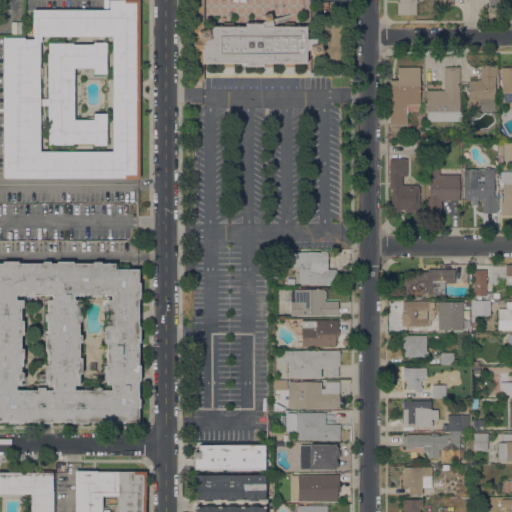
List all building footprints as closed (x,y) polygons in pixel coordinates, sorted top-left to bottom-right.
[(123,179),(123,178),(3,178),(3,37),(24,37),(24,39),(33,39),(33,36),(32,36),(32,34),(30,34),(30,24),(32,24),(32,10),(109,10),(109,0),(139,0),(139,179),(123,179)] [(202,63),(202,81),(193,81),(193,50),(192,50),(192,39),(193,39),(193,0),(202,0),(202,30),(202,63)] [(415,3),(416,14),(409,15),(407,15),(406,15),(404,15),(397,15),(397,2),(399,2),(399,0),(416,0),(416,3),(415,3)] [(276,63),(272,63),(272,66),(245,66),(245,63),(233,63),(233,67),(223,67),(223,63),(202,63),(202,30),(208,28),(209,33),(210,33),(210,26),(223,26),(223,23),(233,23),(233,26),(245,26),(245,23),(262,23),(262,22),(264,21),(262,15),(269,13),(271,20),(273,26),(276,26),(284,26),(284,22),(293,22),(293,26),(306,26),(306,39),(315,39),(315,44),(320,42),(321,46),(322,53),(312,56),(311,50),(306,50),(306,63),(293,63),(293,67),(283,67),(283,63),(276,63)] [(468,106),(468,98),(468,80),(476,80),(476,79),(480,79),(480,65),(496,65),(496,77),(495,77),(495,82),(494,82),(494,103),(479,103),(479,107),(468,106)] [(389,80),(397,80),(397,67),(419,67),(419,104),(406,104),(407,126),(389,126),(389,80)] [(426,91),(444,91),(443,67),(459,67),(459,113),(461,113),(461,120),(427,120),(427,113),(426,113),(426,91)] [(511,108),(509,108),(509,102),(501,102),(501,68),(511,67),(511,108)] [(406,176),(402,176),(402,185),(418,185),(418,187),(419,187),(419,212),(404,212),(404,209),(400,209),(400,211),(391,211),(391,189),(389,189),(389,187),(388,183),(389,183),(389,170),(388,165),(389,165),(389,159),(391,159),(391,158),(404,158),(404,159),(406,159),(406,176)] [(459,175),(459,200),(441,200),(441,213),(426,213),(426,198),(429,198),(429,178),(428,178),(428,170),(439,169),(439,175),(459,175)] [(493,198),(496,198),(496,213),(482,213),(482,200),(477,200),(477,205),(470,205),(470,200),(463,200),(463,169),(483,169),(493,169),(493,198)] [(511,215),(500,215),(500,201),(502,201),(502,172),(511,172),(511,215)] [(320,252),(320,251),(327,251),(327,264),(325,264),(325,269),(335,269),(337,277),(335,285),(320,285),(320,283),(298,283),(298,267),(292,267),(292,252),(320,252)] [(108,422),(86,422),(86,423),(71,423),(71,421),(51,422),(51,423),(35,423),(35,422),(22,422),(22,423),(7,423),(7,422),(0,422),(0,264),(2,264),(2,261),(18,261),(18,264),(42,263),(42,262),(50,261),(50,263),(56,263),(56,262),(72,261),(72,264),(92,263),(92,262),(100,262),(100,263),(114,263),(114,269),(137,269),(138,282),(139,282),(139,299),(137,299),(138,326),(139,326),(139,342),(137,342),(138,365),(139,365),(139,381),(137,381),(137,399),(139,398),(139,408),(137,408),(138,422),(123,422),(123,423),(108,423),(108,422)] [(454,283),(444,283),(444,295),(427,295),(427,293),(421,293),(421,292),(417,292),(417,293),(411,293),(411,295),(401,295),(402,277),(410,277),(410,274),(420,274),(420,273),(421,273),(422,272),(427,272),(427,269),(454,269),(454,283)] [(473,270),(485,270),(485,295),(480,294),(480,299),(471,299),(471,293),(473,293),(473,270)] [(323,290),(325,292),(325,299),(324,299),(324,302),(337,302),(337,316),(290,315),(290,302),(294,302),(294,290),(323,290)] [(428,301),(428,302),(437,302),(438,312),(428,312),(428,320),(427,320),(427,326),(424,326),(424,327),(421,327),(421,326),(406,326),(406,325),(401,325),(401,314),(403,314),(403,311),(402,311),(402,309),(401,309),(401,303),(402,303),(402,301),(428,301)] [(471,316),(471,301),(489,301),(490,315),(471,316)] [(511,330),(497,330),(497,309),(506,309),(506,302),(511,302),(511,330)] [(449,332),(436,332),(436,314),(449,314),(449,332)] [(301,347),(301,327),(304,326),(304,321),(316,321),(316,320),(337,320),(337,338),(335,338),(335,347),(301,347)] [(426,351),(427,351),(427,354),(426,354),(426,357),(407,357),(404,357),(404,348),(402,348),(402,335),(426,335),(426,351)] [(287,378),(287,362),(284,362),(284,351),(339,350),(339,366),(338,366),(338,377),(325,377),(325,368),(320,368),(320,378),(287,378)] [(453,353),(453,365),(440,365),(440,353),(453,353)] [(425,368),(425,377),(422,377),(422,380),(420,380),(420,386),(422,386),(422,389),(420,389),(420,392),(413,392),(413,390),(406,390),(406,381),(404,381),(404,377),(402,377),(402,368),(425,368)] [(318,409),(318,408),(287,408),(287,396),(288,396),(288,381),(294,381),(294,382),(320,382),(320,389),(324,389),(324,381),(338,381),(338,408),(318,409)] [(500,395),(500,382),(511,382),(511,395),(510,395),(500,395)] [(445,398),(431,398),(431,385),(445,385),(445,398)] [(430,401),(430,409),(433,409),(437,409),(437,419),(431,419),(431,421),(432,421),(432,426),(415,426),(415,424),(402,424),(402,401),(430,401)] [(296,439),(296,431),(285,431),(285,413),(325,412),(325,424),(339,424),(339,439),(296,439)] [(448,431),(448,430),(442,430),(442,424),(448,424),(447,415),(468,415),(468,431),(460,431),(460,432),(448,432),(448,431)] [(472,419),(484,419),(484,427),(472,427),(472,419)] [(460,432),(460,434),(459,434),(459,452),(441,452),(441,449),(438,449),(438,457),(426,458),(426,452),(422,452),(422,447),(413,447),(413,449),(405,449),(405,446),(401,446),(401,436),(405,436),(405,435),(430,434),(430,433),(438,433),(438,434),(448,434),(448,432),(460,432)] [(487,433),(487,450),(472,450),(472,433),(487,433)] [(511,461),(505,461),(505,460),(497,460),(497,442),(505,442),(511,442),(511,441),(502,441),(502,434),(511,434),(511,461)] [(338,443),(338,471),(296,471),(296,467),(290,467),(290,446),(296,446),(296,443),(338,443)] [(194,469),(194,458),(192,458),(192,451),(198,451),(198,445),(264,444),(264,469),(194,469)] [(402,467),(421,467),(421,466),(431,466),(431,476),(423,476),(423,479),(422,479),(422,494),(408,494),(408,487),(402,487),(402,467)] [(74,511),(74,470),(146,470),(145,511),(74,511)] [(0,511),(0,472),(52,472),(52,511),(0,511)] [(297,501),(290,501),(290,475),(297,475),(297,474),(339,474),(339,493),(337,493),(337,501),(327,501),(297,501)] [(266,475),(266,482),(264,482),(264,499),(266,499),(266,511),(193,511),(194,475),(266,475)] [(422,499),(422,508),(419,508),(419,511),(403,511),(402,511),(402,499),(422,499)] [(501,508),(501,499),(511,499),(511,507),(511,508),(509,508),(501,508)]
